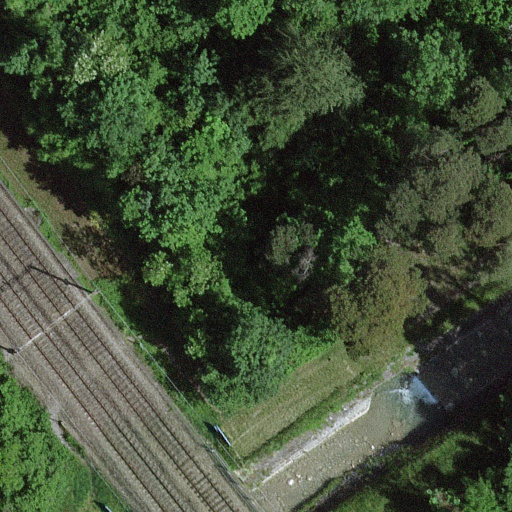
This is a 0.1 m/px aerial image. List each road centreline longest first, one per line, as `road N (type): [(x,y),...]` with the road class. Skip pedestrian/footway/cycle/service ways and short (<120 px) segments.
road 1 (track): [(511,266),(321,382)]
road 2 (track): [(511,427),(389,502)]
